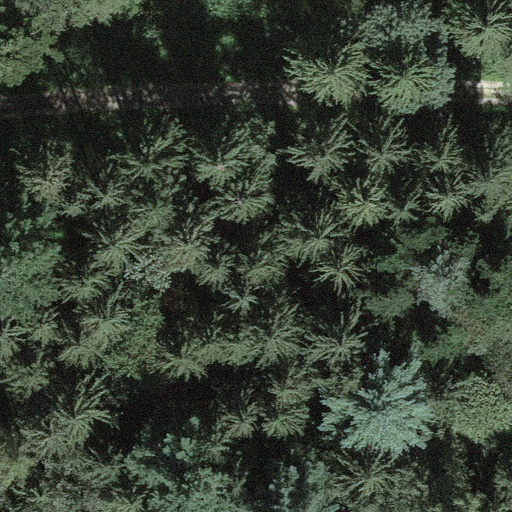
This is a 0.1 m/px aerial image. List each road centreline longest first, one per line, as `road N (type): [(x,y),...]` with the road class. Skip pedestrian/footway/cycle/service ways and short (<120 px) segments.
road 1 (track): [(266,86),(0,120)]
road 2 (track): [(266,86),(511,91)]
